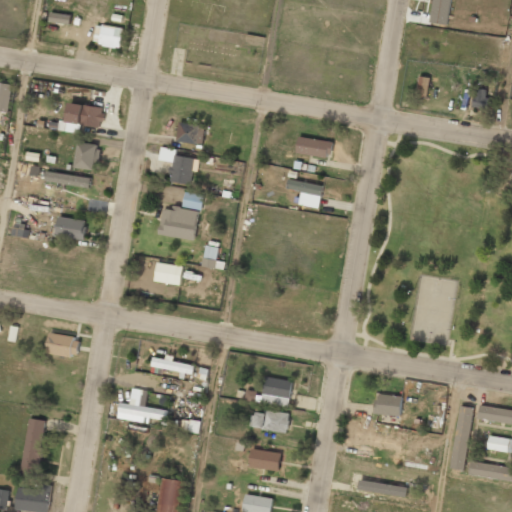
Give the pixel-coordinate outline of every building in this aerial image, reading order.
[(50,22),(70,24),(71,15),(51,13),(50,22)] [(123,28),(97,24),(94,43),(120,48),(123,28)] [(429,77),(419,76),(417,95),(427,97),(429,77)] [(0,111),(8,113),(13,85),(0,82),(0,111)] [(489,91),(476,88),(472,106),(485,109),(489,91)] [(104,107),(69,103),(67,121),(60,120),(59,130),(80,133),(81,125),(102,127),(104,107)] [(204,144),(205,125),(178,124),(178,142),(204,144)] [(296,153),(330,158),(332,142),(299,137),(296,153)] [(95,170),(99,145),(78,142),(74,167),(95,170)] [(195,158),(176,155),(177,149),(161,147),(159,160),(173,162),(170,181),(191,184),(195,158)] [(46,183),(90,186),(91,176),(46,173),(46,183)] [(299,205),(320,208),(323,184),(288,180),(287,189),(301,191),(299,205)] [(183,207),(202,209),(204,195),(184,192),(183,207)] [(195,240),(200,210),(172,206),(172,210),(163,209),(159,234),(195,240)] [(57,236),(85,237),(86,219),(58,218),(57,236)] [(216,268),(218,247),(205,246),(203,267),(216,268)] [(181,284),(181,277),(188,277),(189,266),(157,263),(155,282),(181,284)] [(80,337),(49,334),(47,354),(78,357),(80,337)] [(193,375),(195,365),(154,357),(152,366),(193,375)] [(289,406),(293,380),(265,377),(263,393),(250,392),(249,401),(289,406)] [(119,412),(167,420),(168,411),(146,407),(148,391),(133,388),(130,404),(120,402),(119,412)] [(375,413),(401,416),(403,396),(377,393),(375,413)] [(451,470),(465,471),(473,409),(459,407),(451,470)] [(511,411),(480,407),(478,421),(511,425),(511,411)] [(254,409),(252,427),(288,432),(291,414),(254,409)] [(21,472),(38,474),(46,420),(30,418),(21,472)] [(487,451),(511,454),(511,447),(511,439),(489,437),(487,451)] [(250,468),(280,470),(281,452),(251,449),(250,468)] [(511,468),(470,462),(468,475),(511,481),(511,468)] [(157,511),(180,511),(184,482),(162,479),(157,511)] [(49,511),(50,488),(18,486),(16,511),(46,511),(49,511)] [(0,506),(8,507),(10,490),(0,488),(0,506)] [(271,511),(273,497),(245,495),(243,511),(271,511)]
